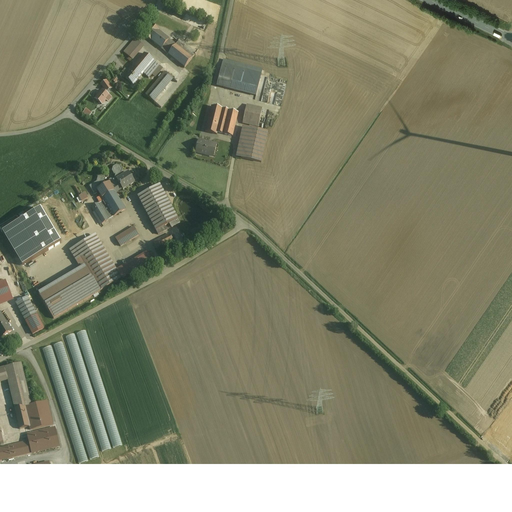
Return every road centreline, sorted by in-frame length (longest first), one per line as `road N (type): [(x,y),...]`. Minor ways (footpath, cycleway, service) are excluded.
road 1 (unclassified): [(247,224),(511,472)]
road 2 (unclassified): [(247,224),(0,359)]
road 3 (unclassified): [(67,113),(247,224)]
road 4 (residential): [(161,0),(67,113)]
